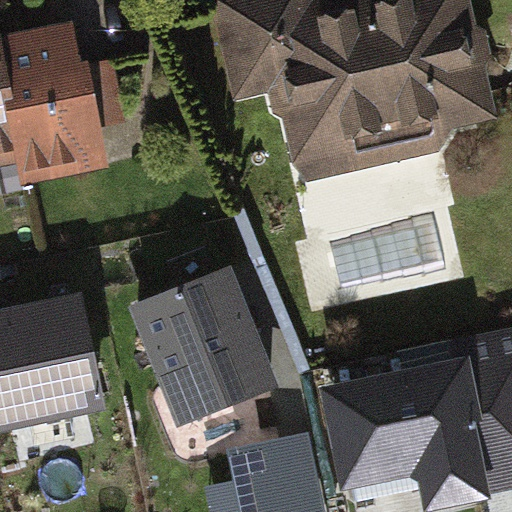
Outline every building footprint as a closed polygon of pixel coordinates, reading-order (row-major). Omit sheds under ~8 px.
[(209,0),(232,100),(269,91),(274,112),(282,119),(292,165),(309,180),(440,151),(455,127),(498,116),(486,63),(491,52),(487,29),(476,22),(471,0),(209,0)] [(63,25),(0,38),(0,78),(7,107),(0,108),(0,126),(10,169),(15,192),(105,171),(96,132),(81,68),(73,70),(63,25)] [(96,132),(116,127),(101,63),(81,68),(96,132)] [(0,171),(10,169),(0,126),(0,108),(7,107),(0,78),(0,171)] [(193,281),(132,305),(178,422),(229,403),(237,398),(250,394),(280,382),(235,265),(205,277),(193,281)] [(86,286),(0,303),(0,421),(109,399),(86,286)] [(455,356),(324,382),(346,487),(356,485),(359,496),(424,483),(429,505),(511,488),(511,326),(452,338),(455,356)] [(231,447),(243,511),(328,511),(313,428),(231,447)]
